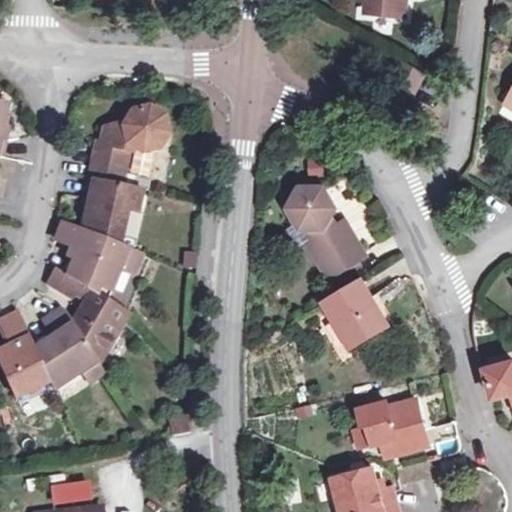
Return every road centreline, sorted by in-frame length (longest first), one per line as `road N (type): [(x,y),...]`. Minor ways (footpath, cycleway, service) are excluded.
road 1 (residential): [(231,511),(227,309),(247,78)]
road 2 (residential): [(37,59),(54,141),(21,278),(0,285)]
road 3 (residential): [(399,207),(457,149),(476,0)]
road 4 (residential): [(247,78),(201,66),(37,59)]
road 5 (residential): [(247,78),(331,124),(373,160),(399,207)]
road 6 (residential): [(438,286),(478,417),(511,476)]
